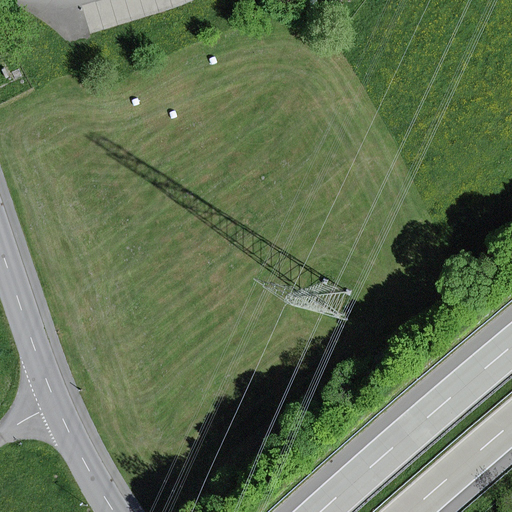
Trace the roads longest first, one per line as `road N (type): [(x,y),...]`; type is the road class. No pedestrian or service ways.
road 1 (secondary): [(113,511),(68,432),(0,247)]
road 2 (motorway): [(511,347),(322,511)]
road 3 (motorway): [(412,511),(511,425)]
